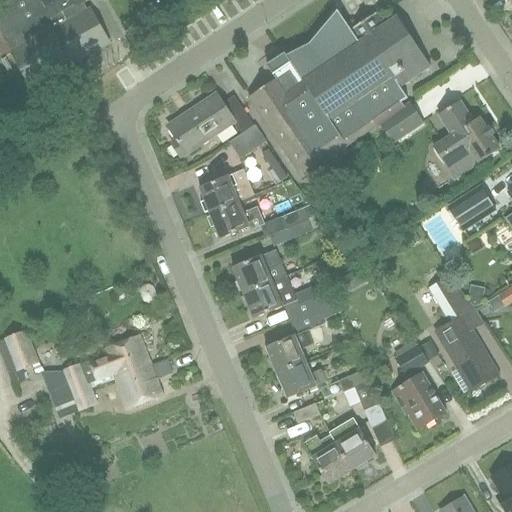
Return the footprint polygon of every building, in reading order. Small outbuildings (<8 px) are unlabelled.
[(85,0),(9,0),(0,5),(0,32),(12,54),(31,87),(109,43),(90,8),(87,10),(83,3),(86,1),(85,0)] [(276,79),(248,98),(304,180),(333,161),(331,157),(378,125),(374,119),(406,98),(399,88),(431,67),(397,17),(385,25),(377,13),(351,31),(337,11),(309,43),(286,55),(284,53),(281,55),(284,60),(276,65),(271,62),(266,65),(276,79)] [(241,130),(252,123),(234,96),(223,104),(216,94),(168,126),(176,139),(171,142),(181,157),(234,121),(241,130)] [(453,135),(433,148),(444,165),(447,163),(455,174),(477,160),(479,163),(500,150),(491,136),(493,135),(487,127),(485,128),(479,118),(472,122),(459,101),(439,114),(453,135)] [(398,115),(382,126),(394,143),(410,133),(398,115)] [(252,123),(241,130),(243,133),(230,142),(241,159),(267,141),(256,124),(254,126),(252,123)] [(270,149),(262,154),(282,182),(289,177),(270,149)] [(244,170),(228,176),(200,188),(210,213),(238,201),(239,201),(254,195),(244,170)] [(459,233),(493,211),(483,197),(480,199),(475,191),(451,206),(455,214),(450,217),(459,233)] [(254,228),(261,225),(264,223),(258,208),(244,214),(239,201),(238,201),(210,213),(221,239),(249,227),(249,226),(253,224),(254,228)] [(311,204),(281,216),(286,228),(316,215),(311,204)] [(316,215),(286,228),(291,239),(321,227),(316,215)] [(276,250),(261,256),(233,268),(243,293),(287,275),(276,250)] [(347,277),(354,290),(366,283),(359,270),(347,277)] [(459,311),(469,305),(450,274),(428,288),(447,319),(459,311)] [(297,300),(287,275),(243,293),(254,318),(297,300)] [(155,299),(157,293),(154,285),(148,283),(143,285),(140,291),(144,299),(149,301),(155,299)] [(506,308),(511,303),(511,285),(498,295),(499,297),(485,306),(491,314),(504,305),(506,308)] [(481,303),(484,289),(471,286),(468,300),(471,304),(477,306),(481,303)] [(304,314),(334,301),(331,292),(300,304),(304,314)] [(339,313),(334,301),(304,314),(310,330),(325,324),(323,319),(339,313)] [(498,375),(463,317),(436,332),(471,391),(498,375)] [(308,330),(295,336),(266,348),(277,373),(305,361),(301,350),(314,345),(308,330)] [(26,380),(21,369),(38,362),(26,331),(0,341),(0,350),(14,385),(26,380)] [(88,361),(63,371),(41,371),(54,404),(91,389),(91,388),(116,378),(116,379),(150,365),(139,336),(103,350),(105,355),(88,361)] [(421,346),(429,360),(439,354),(431,340),(421,346)] [(406,376),(430,363),(419,345),(396,358),(406,376)] [(305,361),(277,373),(287,398),(316,386),(327,382),(321,369),(310,373),(305,361)] [(150,365),(116,379),(127,407),(161,394),(150,365)] [(356,387),(366,383),(362,371),(339,381),(344,392),(356,387)] [(408,415),(417,430),(446,413),(423,373),(392,392),(406,416),(408,415)] [(367,383),(366,383),(356,387),(381,447),(395,441),(371,382),(367,383)] [(97,404),(91,389),(54,404),(59,419),(97,404)] [(316,404),(294,412),(298,423),(320,415),(316,404)] [(330,435),(352,470),(376,456),(353,418),(329,433),(331,435),(330,435)] [(352,470),(330,435),(321,441),(318,436),(304,444),(313,457),(329,484),(352,470)] [(499,479),(496,481),(502,492),(505,490),(506,491),(511,500),(511,501),(511,467),(497,476),(499,479)] [(473,511),(464,496),(440,511),(473,511)]
